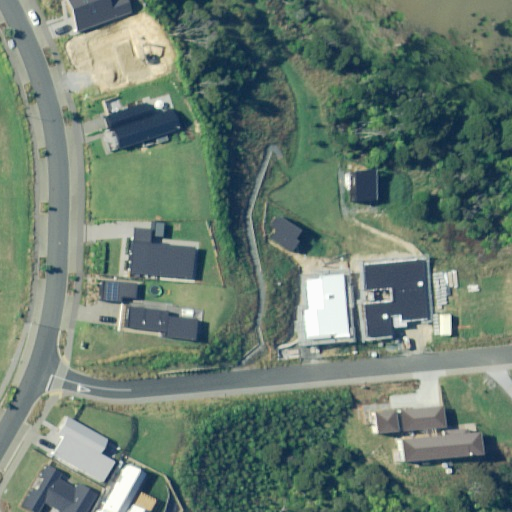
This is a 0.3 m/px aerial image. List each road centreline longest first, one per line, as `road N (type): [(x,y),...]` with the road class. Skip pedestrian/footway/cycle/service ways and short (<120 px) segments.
road 1 (residential): [(37,365),(115,390),(511,352)]
road 2 (residential): [(9,0),(54,115),(59,281),(37,365)]
